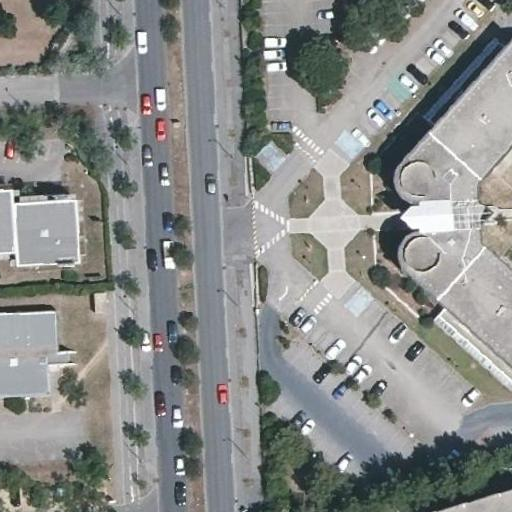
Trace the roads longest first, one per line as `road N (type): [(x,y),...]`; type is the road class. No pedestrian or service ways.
road 1 (primary): [(219,511),(194,0)]
road 2 (primary): [(147,82),(172,511)]
road 3 (residential): [(0,90),(147,82)]
